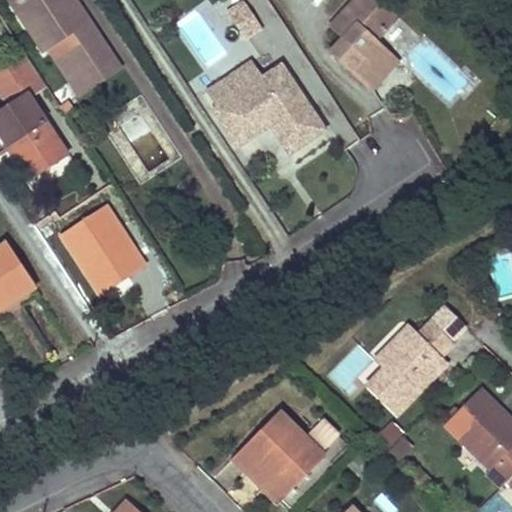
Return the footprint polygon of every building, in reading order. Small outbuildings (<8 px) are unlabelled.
[(72,0),(18,0),(19,0),(12,5),(38,46),(43,43),(54,37),(81,78),(111,58),(72,0)] [(376,0),(357,0),(336,24),(346,34),(331,52),(366,84),(390,56),(375,41),(397,18),(376,0)] [(246,3),(230,14),(247,40),(263,28),(246,3)] [(54,37),(43,43),(77,94),(87,88),(81,78),(54,37)] [(47,89),(25,56),(0,71),(0,90),(10,106),(0,112),(0,136),(7,148),(13,144),(35,177),(66,157),(29,101),(47,89)] [(390,56),(366,84),(371,89),(396,61),(390,56)] [(111,58),(81,78),(87,88),(117,68),(111,58)] [(281,68),(216,111),(240,146),(271,126),(290,153),(323,132),(281,68)] [(5,244),(0,247),(0,308),(33,287),(5,244)] [(33,287),(0,308),(0,321),(39,296),(33,287)] [(451,342),(464,329),(443,309),(431,323),(451,342)] [(383,372),(367,389),(399,419),(448,367),(441,361),(455,346),(451,342),(431,323),(430,322),(417,336),(409,328),(388,350),(401,363),(388,377),(383,372)] [(401,363),(388,350),(375,364),(383,372),(388,377),(401,363)] [(506,412),(482,390),(477,394),(501,416),(506,412)] [(503,491),(508,486),(511,481),(511,417),(506,412),(501,416),(477,394),(445,427),(493,473),(488,477),(503,491)] [(321,455),(275,410),(229,457),(275,502),(321,455)] [(412,450),(403,442),(390,456),(398,464),(412,450)] [(146,511),(128,494),(111,511),(146,511)]
